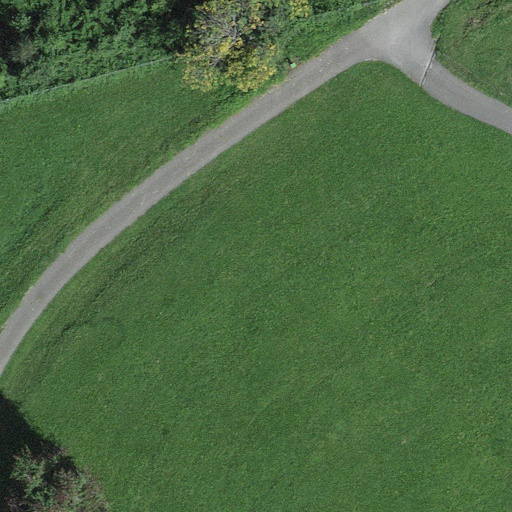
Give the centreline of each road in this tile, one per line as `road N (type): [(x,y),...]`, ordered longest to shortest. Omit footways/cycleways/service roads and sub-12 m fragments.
road 1 (track): [(391,28),(205,150),(79,249),(0,354)]
road 2 (track): [(511,126),(432,84),(391,28)]
